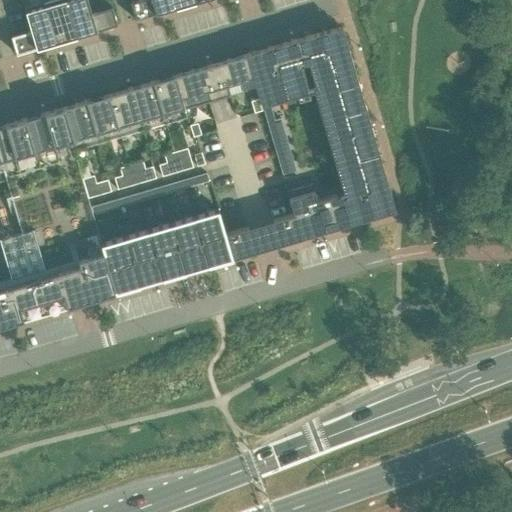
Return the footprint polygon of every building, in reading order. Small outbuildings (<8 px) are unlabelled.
[(65,0),(50,0),(45,2),(57,42),(77,36),(65,0)] [(65,0),(77,36),(117,25),(112,7),(91,13),(87,0),(65,0)] [(176,8),(173,0),(134,0),(130,1),(135,19),(157,13),(176,8)] [(493,0),(496,12),(501,49),(509,118),(511,148),(511,138),(510,118),(502,49),(496,12),(494,0),(493,0)] [(57,42),(45,2),(25,7),(32,30),(11,36),(16,54),(39,48),(57,42)] [(342,26),(297,39),(301,50),(304,64),(313,61),(353,196),(338,200),(336,194),(317,199),(313,184),(287,192),(293,214),(301,238),(396,210),(342,26)] [(311,86),(304,64),(301,50),(297,39),(274,46),(287,93),(311,86)] [(272,97),(287,93),(274,46),(250,52),(263,100),(268,98),(272,97)] [(227,84),(255,76),(248,53),(210,64),(217,87),(220,99),(231,96),(227,84)] [(175,74),(182,98),(205,91),(209,102),(220,99),(217,87),(210,64),(175,74)] [(185,106),(182,98),(175,74),(152,81),(162,113),(183,107),(184,111),(186,111),(185,106)] [(140,119),(162,113),(152,81),(130,87),(140,119)] [(108,94),(118,126),(140,119),(130,87),(108,94)] [(95,133),(118,126),(108,94),(99,97),(98,94),(88,97),(89,100),(86,101),(95,133)] [(261,100),(263,108),(264,111),(264,110),(271,108),(270,103),(268,98),(263,100),(261,100)] [(254,113),(262,110),(259,99),(251,101),(254,113)] [(65,107),(74,139),(95,133),(86,101),(65,107)] [(65,107),(44,113),(54,145),(70,140),(71,140),(74,139),(65,107)] [(264,110),(264,111),(267,121),(274,119),(271,108),(264,110)] [(25,118),(35,150),(54,145),(44,113),(25,118)] [(274,119),(267,121),(269,129),(283,125),(280,117),(274,119)] [(15,156),(35,150),(25,118),(5,124),(15,156)] [(0,160),(2,160),(15,156),(5,124),(0,125),(0,160)] [(201,134),(198,124),(190,126),(193,136),(201,134)] [(283,125),(269,129),(271,136),(285,132),(283,125)] [(285,132),(271,136),(273,144),(287,140),(285,132)] [(0,325),(1,325),(12,322),(23,319),(56,309),(59,308),(64,307),(66,306),(67,306),(68,306),(69,306),(69,305),(70,305),(83,301),(84,304),(90,302),(89,299),(99,297),(104,295),(105,298),(111,296),(110,293),(114,292),(115,292),(109,271),(103,251),(101,243),(97,231),(90,206),(89,202),(87,198),(84,186),(82,178),(76,158),(72,144),(71,140),(70,140),(54,145),(35,150),(15,156),(2,160),(3,165),(2,165),(22,232),(18,233),(0,238),(0,241),(1,243),(12,284),(0,287),(0,325)] [(178,158),(182,157),(190,155),(187,148),(176,151),(178,158)] [(164,154),(166,162),(174,160),(178,158),(176,151),(164,154)] [(194,154),(197,166),(205,164),(201,152),(194,154)] [(190,155),(182,157),(185,169),(193,167),(191,160),(190,155)] [(174,160),(178,172),(181,171),(185,169),(182,157),(178,158),(174,160)] [(170,174),(178,172),(174,160),(166,162),(168,167),(170,174)] [(131,164),(133,171),(137,170),(145,168),(143,161),(131,164)] [(168,167),(166,162),(159,164),(163,176),(170,174),(168,167)] [(130,172),(133,171),(131,164),(120,167),(122,175),(130,172)] [(145,168),(149,180),(156,178),(153,166),(145,168)] [(141,182),(149,180),(145,168),(137,170),(141,182)] [(137,170),(133,171),(130,172),(133,185),(141,182),(137,170)] [(130,172),(122,175),(125,187),(133,185),(130,172)] [(96,182),(94,175),(82,178),(84,186),(92,183),(96,182)] [(125,187),(122,175),(114,177),(118,189),(125,187)] [(107,179),(100,181),(103,193),(111,191),(107,179)] [(100,181),(96,182),(92,183),(96,195),(103,193),(100,181)] [(87,198),(96,195),(92,183),(84,186),(87,198)] [(208,264),(208,265),(233,258),(225,231),(218,208),(202,213),(198,201),(190,203),(194,215),(208,264)] [(207,264),(208,264),(194,215),(179,220),(175,208),(167,210),(171,222),(185,270),(207,264)] [(280,244),(301,238),(293,214),(273,220),(280,244)] [(144,217),(148,229),(162,277),(162,278),(185,271),(185,270),(171,222),(156,226),(152,215),(144,217)] [(148,229),(133,233),(130,224),(129,221),(121,224),(125,236),(139,284),(140,284),(162,277),(148,229)] [(228,233),(236,257),(257,251),(251,226),(228,233)] [(125,236),(108,240),(105,228),(97,231),(101,243),(103,251),(109,271),(115,292),(139,285),(139,284),(125,236)] [(462,331),(466,341),(488,333),(485,324),(479,326),(462,331)]
